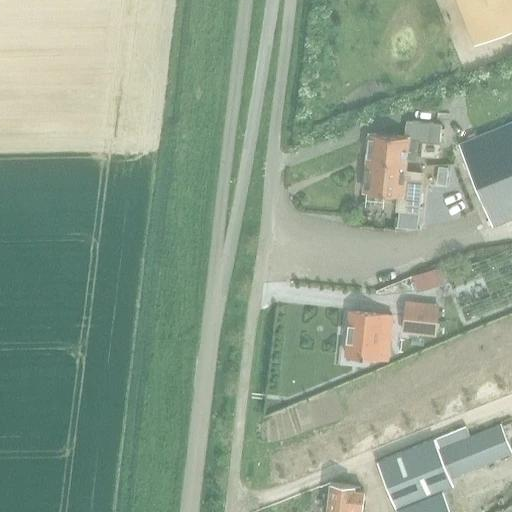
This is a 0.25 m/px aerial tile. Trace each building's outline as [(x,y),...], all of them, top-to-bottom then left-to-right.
[(511,0),(457,0),(474,43),(511,27),(511,0)] [(440,142),(441,123),(406,119),(405,136),(370,132),(369,136),(365,135),(364,146),(368,147),(366,160),(405,163),(405,157),(416,156),(418,140),(440,142)] [(511,121),(459,143),(492,224),(511,216),(511,121)] [(404,171),(405,163),(366,160),(365,173),(361,173),(360,185),(364,186),(364,191),(397,195),(396,210),(419,212),(422,173),(404,171)] [(323,269),(322,279),(344,281),(345,271),(323,269)] [(416,283),(424,280),(422,272),(413,275),(416,283)] [(406,302),(403,329),(433,332),(436,306),(406,302)] [(393,314),(351,309),(346,353),(388,357),(393,314)] [(511,451),(511,450),(501,423),(470,436),(465,438),(461,427),(377,460),(396,508),(443,488),(454,484),(451,477),(511,451)] [(465,425),(461,427),(465,438),(470,436),(465,425)] [(355,480),(331,477),(327,511),(360,511),(363,484),(354,484),(355,480)]
